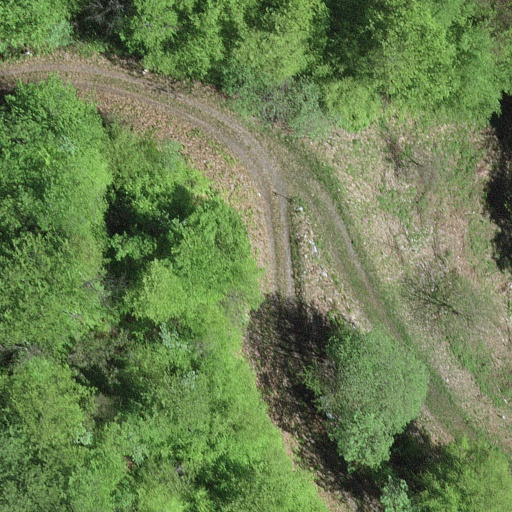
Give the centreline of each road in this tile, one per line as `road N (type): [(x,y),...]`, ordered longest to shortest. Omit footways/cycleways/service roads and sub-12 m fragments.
road 1 (track): [(269,149),(311,184),(361,294),(422,392),(511,480)]
road 2 (track): [(269,149),(288,242),(295,361),(317,418),(375,511)]
road 3 (track): [(0,78),(51,69),(117,77),(269,149)]
